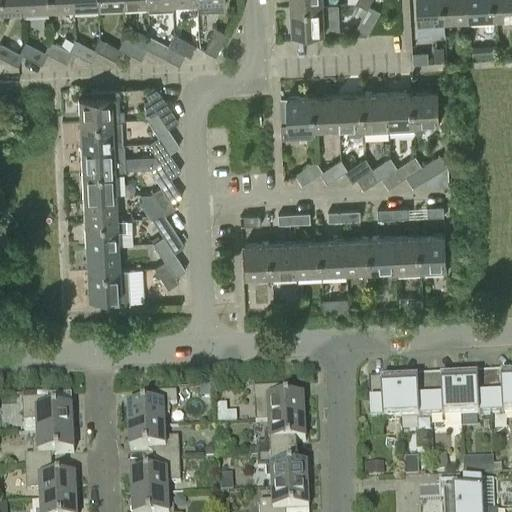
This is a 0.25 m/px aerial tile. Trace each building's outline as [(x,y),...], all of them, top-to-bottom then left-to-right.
[(0,0),(0,10),(22,9),(21,0),(0,0)] [(21,0),(22,9),(47,8),(46,0),(21,0)] [(356,0),(355,3),(367,8),(367,9),(369,5),(371,0),(356,0)] [(419,0),(420,21),(445,20),(443,0),(419,0)] [(443,0),(445,20),(470,18),(468,0),(443,0)] [(468,0),(470,18),(494,17),(493,0),(468,0)] [(511,0),(493,0),(494,17),(511,15),(511,0)] [(325,29),(324,4),(291,6),(292,31),(312,30),(324,29),(325,29)] [(380,11),(369,5),(367,9),(367,8),(357,27),(368,34),(380,11)] [(215,27),(203,50),(215,56),(226,33),(215,27)] [(325,38),(324,29),(312,30),(295,31),(296,39),(325,38)] [(167,45),(171,47),(190,57),(196,45),(173,34),(167,45)] [(142,47),(146,48),(165,58),(171,47),(167,45),(148,35),(143,46),(142,47)] [(118,48),(121,49),(140,59),(146,48),(142,47),(143,46),(124,36),(118,47),(118,48)] [(93,49),(96,51),(97,51),(115,60),(121,49),(118,48),(118,47),(99,37),(93,49)] [(68,50),(71,52),(72,52),(91,62),(96,51),(93,49),(74,38),(68,50),(68,49),(68,50)] [(43,51),(47,53),(66,63),(71,52),(68,50),(68,49),(49,40),(43,51)] [(18,53),(22,55),(22,54),(41,64),(47,53),(43,51),(24,41),(19,52),(18,52),(18,53)] [(18,53),(18,52),(0,42),(0,56),(17,65),(22,55),(18,53)] [(148,99),(144,102),(144,119),(146,119),(157,112),(168,128),(178,122),(169,108),(156,87),(145,94),(148,99)] [(413,89),(414,122),(415,129),(418,133),(436,121),(440,121),(438,88),(413,89)] [(76,97),(78,122),(121,120),(124,120),(123,109),(119,109),(118,89),(88,90),(89,96),(76,97)] [(415,130),(415,129),(414,122),(413,89),(388,90),(390,131),(415,130)] [(363,91),(365,132),(390,131),(388,90),(363,91)] [(365,132),(363,91),(338,93),(340,126),(342,126),(350,135),(360,135),(365,132)] [(315,127),(340,126),(338,93),(314,94),(315,127)] [(316,132),(315,127),(314,94),(288,95),(289,123),(282,124),(282,137),(312,136),(316,132)] [(288,98),(280,98),(282,124),(289,123),(288,98)] [(157,112),(146,119),(158,137),(158,136),(169,153),(179,146),(171,133),(168,128),(157,112)] [(122,145),(121,120),(78,122),(79,147),(122,145)] [(158,137),(147,143),(159,161),(170,178),(180,171),(172,158),(169,153),(158,136),(158,137)] [(80,172),(114,170),(125,170),(123,144),(122,145),(79,147),(80,172)] [(419,168),(406,176),(413,187),(426,179),(430,186),(448,185),(447,165),(440,154),(423,165),(422,166),(419,168)] [(419,168),(422,166),(415,155),(397,167),(392,171),(382,177),(388,188),(406,176),(419,168)] [(390,157),(373,168),(373,169),(369,171),(357,178),(363,189),(382,177),(392,171),(397,167),(390,157)] [(373,169),(373,168),(366,158),(348,169),(348,170),(345,171),(352,181),(357,178),(369,171),(373,169)] [(323,171),(321,172),(327,183),(345,171),(348,170),(348,169),(341,159),(323,170),(323,171)] [(316,160),(296,173),(295,174),(302,184),(321,172),(323,171),(323,170),(316,160)] [(159,161),(148,168),(160,186),(161,186),(163,189),(171,203),(182,196),(173,182),(170,178),(159,161)] [(115,195),(114,170),(80,172),(81,197),(115,195)] [(160,186),(149,193),(161,211),(163,214),(164,214),(174,207),(171,203),(163,189),(161,186),(160,186)] [(81,197),(83,222),(116,220),(115,195),(81,197)] [(444,206),(427,207),(427,216),(444,216),(444,206)] [(394,208),(394,218),(410,217),(409,207),(394,208)] [(394,208),(377,209),(378,219),(394,218),(394,208)] [(344,211),(345,220),(360,220),(359,210),(344,211)] [(161,211),(151,218),(162,236),(163,236),(174,252),(184,246),(175,232),(164,214),(163,214),(161,211)] [(344,211),(328,211),(328,221),(345,220),(344,211)] [(294,213),(295,223),(311,222),(310,212),(294,213)] [(294,213),(278,214),(279,224),(295,223),(294,213)] [(260,214),(244,215),(244,226),(261,225),(260,214)] [(126,219),(116,220),(83,222),(84,246),(117,245),(117,231),(126,231),(126,219)] [(419,233),(421,266),(421,273),(447,272),(445,232),(419,233)] [(421,273),(421,266),(419,233),(395,234),(396,267),(397,274),(421,273)] [(372,269),(396,267),(395,234),(370,236),(372,269)] [(162,236),(152,242),(164,261),(164,260),(166,264),(175,277),(185,270),(177,257),(174,252),(163,236),(162,236)] [(347,270),(372,269),(370,236),(346,237),(347,270)] [(322,271),(347,270),(346,237),(320,238),(322,271)] [(297,272),(322,271),(320,238),(296,239),(297,272)] [(272,274),(297,272),(296,239),(270,241),(272,274)] [(247,275),(272,274),(270,241),(245,242),(247,275)] [(84,246),(85,271),(119,269),(117,245),(84,246)] [(164,261),(153,267),(167,289),(178,282),(175,277),(166,264),(164,260),(164,261)] [(127,269),(119,269),(85,271),(86,296),(108,295),(108,304),(129,303),(127,269)] [(511,416),(511,377),(507,378),(507,374),(488,375),(490,417),(511,416)] [(490,417),(488,375),(471,375),(471,379),(459,380),(460,418),(490,417)] [(460,418),(459,380),(447,380),(447,376),(428,377),(430,420),(460,418)] [(430,420),(428,377),(411,378),(411,382),(399,383),(401,421),(430,420)] [(401,421),(399,383),(387,383),(387,379),(368,380),(370,422),(401,421)] [(268,423),(304,421),(303,400),(280,401),(279,389),(253,390),(255,424),(268,423)] [(213,401),(213,391),(200,391),(201,401),(213,401)] [(129,430),(164,429),(163,417),(168,417),(168,406),(176,406),(175,394),(150,395),(151,408),(128,409),(129,430)] [(37,435),(72,434),(71,413),(48,414),(48,401),(21,402),(23,425),(36,424),(37,435)] [(268,423),(269,435),(263,435),(264,446),(256,446),(256,458),(283,456),(296,456),(295,443),(305,443),(304,421),(268,423)] [(153,451),(153,463),(179,462),(178,439),(164,440),(164,429),(129,430),(130,452),(153,451)] [(74,455),(72,434),(37,435),(37,447),(32,447),(32,458),(24,459),(25,470),(51,469),(51,456),(74,455)] [(215,457),(215,447),(210,447),(206,452),(206,457),(215,457)] [(296,456),(283,456),(256,458),(257,472),(265,471),(266,482),(271,482),(271,491),(307,489),(306,468),(297,469),(296,456)] [(447,473),(446,459),(434,459),(435,474),(447,473)] [(417,461),(405,462),(406,478),(418,478),(417,461)] [(180,485),(179,462),(153,463),(154,476),(131,477),(132,499),(167,497),(166,485),(180,485)] [(464,462),(464,477),(477,477),(476,462),(464,462)] [(383,466),(365,467),(365,479),(383,478),(383,466)] [(52,482),(51,469),(25,470),(26,493),(39,492),(40,503),(76,502),(75,480),(52,482)] [(439,484),(440,502),(444,502),(444,511),(493,511),(493,481),(481,482),(439,484)] [(287,511),(308,511),(307,489),(271,491),(272,502),(258,503),(258,511),(287,511)] [(167,508),(167,497),(132,499),(132,511),(172,511),(172,508),(167,508)] [(76,511),(76,502),(40,503),(40,511),(76,511)]
